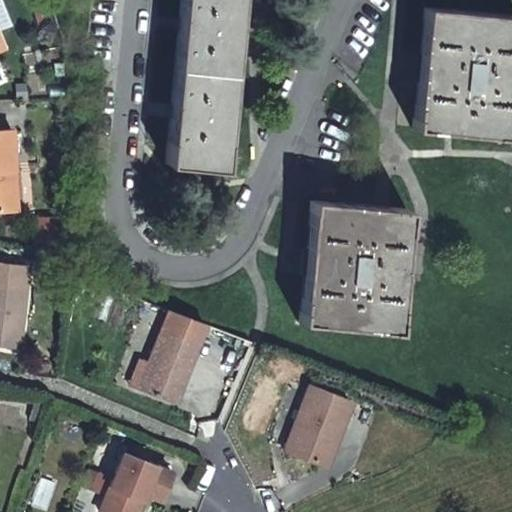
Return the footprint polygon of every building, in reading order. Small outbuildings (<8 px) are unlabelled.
[(166,0),(165,14),(153,157),(153,161),(206,166),(220,0),(166,0)] [(511,66),(511,12),(423,3),(420,28),(411,124),(506,133),(511,66)] [(0,45),(12,40),(4,21),(0,22),(0,45)] [(0,209),(17,209),(13,131),(0,131),(0,209)] [(340,203),(300,200),(294,260),(289,320),(389,329),(401,209),(340,203)] [(0,263),(0,342),(15,344),(20,285),(18,284),(20,265),(0,263)] [(161,305),(153,327),(134,382),(170,397),(197,319),(161,305)] [(289,450),(329,464),(353,401),(313,386),(289,450)] [(164,464),(120,448),(99,505),(117,511),(131,511),(141,487),(154,492),(164,464)]
